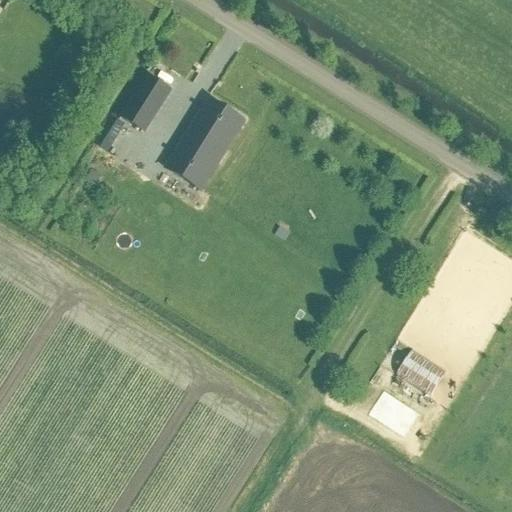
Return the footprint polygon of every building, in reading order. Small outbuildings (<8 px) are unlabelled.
[(95,97),(84,109),(107,131),(118,118),(95,97)] [(132,102),(120,122),(138,134),(142,137),(155,116),(151,113),(132,102)] [(217,163),(212,159),(219,147),(225,151),(241,123),(223,112),(219,119),(203,109),(190,130),(196,134),(189,146),(183,142),(166,171),(200,192),(217,163)] [(74,136),(63,153),(98,175),(109,158),(74,136)] [(412,353),(397,376),(431,398),(446,375),(412,353)]
